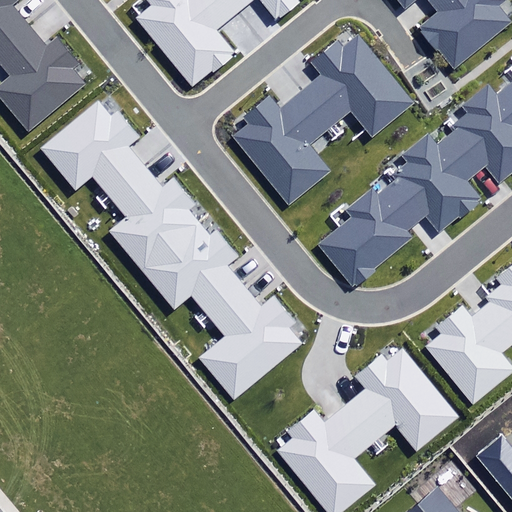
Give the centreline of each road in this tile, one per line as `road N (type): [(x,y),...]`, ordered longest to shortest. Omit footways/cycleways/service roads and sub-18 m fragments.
road 1 (residential): [(511,215),(400,301),(349,304),(305,278),(183,126)]
road 2 (residential): [(340,0),(183,126)]
road 3 (residential): [(183,126),(79,0)]
